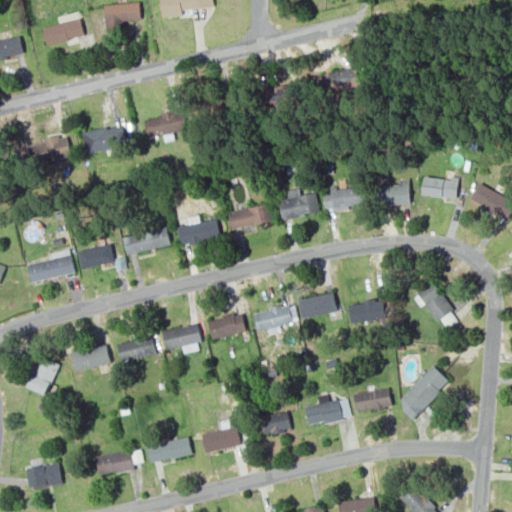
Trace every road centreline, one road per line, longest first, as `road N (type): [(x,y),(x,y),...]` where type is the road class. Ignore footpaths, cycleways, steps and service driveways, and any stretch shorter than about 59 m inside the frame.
road 1 (residential): [(0,332),(312,255),(409,242),(467,250),(483,263),(495,311),(478,511)]
road 2 (residential): [(0,106),(380,16)]
road 3 (residential): [(116,511),(391,448),(484,446)]
